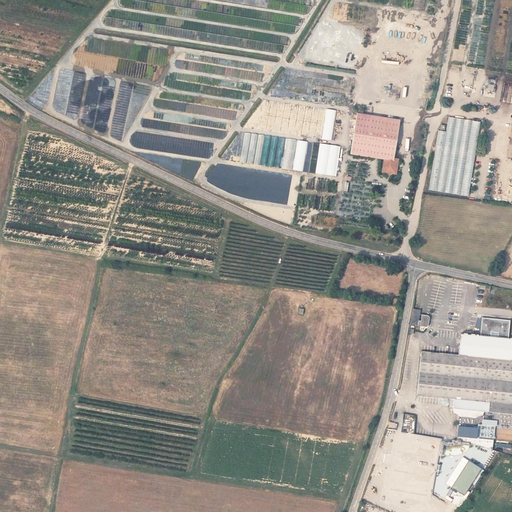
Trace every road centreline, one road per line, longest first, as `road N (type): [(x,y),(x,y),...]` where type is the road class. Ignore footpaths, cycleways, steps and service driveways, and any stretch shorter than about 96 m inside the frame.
road 1 (tertiary): [(415,263),(266,223),(50,121),(0,88)]
road 2 (track): [(457,0),(401,260)]
road 3 (tertiary): [(415,263),(392,391),(352,511)]
road 4 (unknown): [(392,391),(448,417),(443,469),(422,511)]
